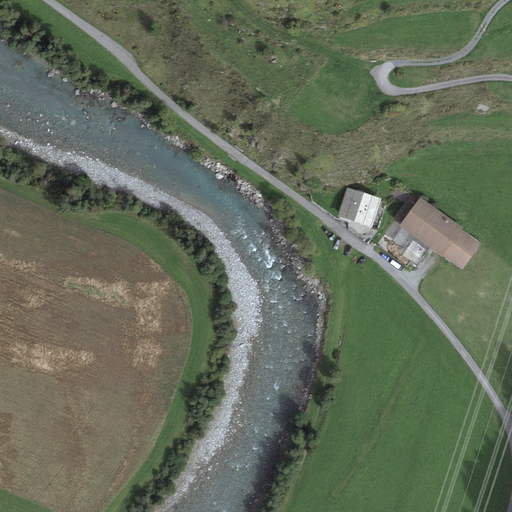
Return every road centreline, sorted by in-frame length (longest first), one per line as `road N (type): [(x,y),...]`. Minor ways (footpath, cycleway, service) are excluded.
road 1 (track): [(338,229),(48,0)]
road 2 (track): [(505,0),(457,55),(397,62),(381,76),(387,88),(404,91),(511,81)]
road 3 (track): [(511,433),(440,322),(338,229)]
